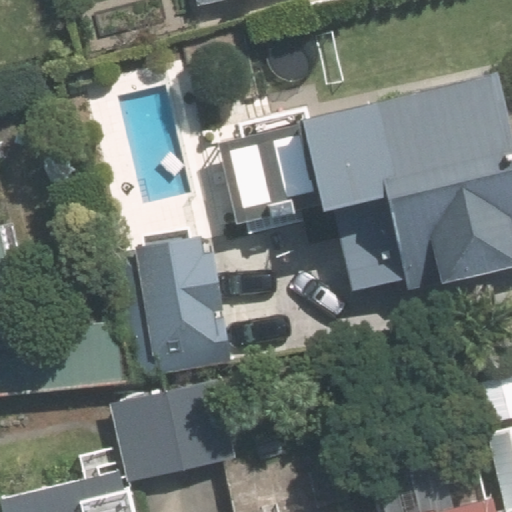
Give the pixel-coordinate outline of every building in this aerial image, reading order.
[(511,57),(325,98),(366,285),(511,252),(511,57)] [(0,327),(33,320),(0,177),(0,327)] [(233,357),(212,228),(126,241),(146,370),(233,357)] [(133,320),(53,323),(55,380),(135,377),(133,320)] [(0,511),(156,511),(147,472),(241,450),(221,370),(113,396),(129,459),(0,490),(0,511)] [(511,410),(511,375),(483,382),(491,415),(511,410)] [(511,504),(511,420),(494,425),(511,504)] [(509,511),(504,483),(385,511),(384,511),(509,511)]
